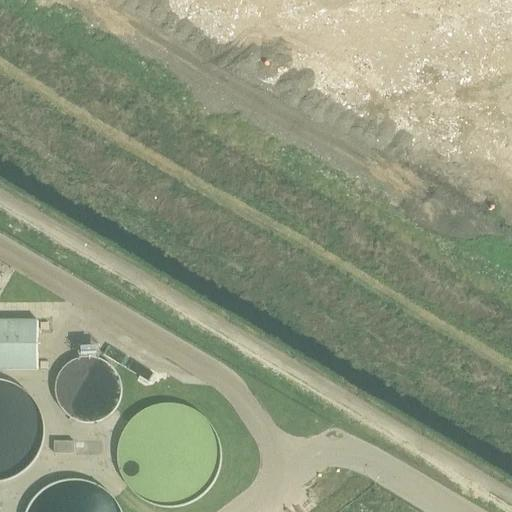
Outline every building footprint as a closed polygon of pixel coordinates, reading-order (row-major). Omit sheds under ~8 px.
[(511,212),(510,209),(406,277),(418,294),(511,232),(511,212)] [(0,369),(38,370),(38,322),(0,322),(0,369)] [(58,381),(56,388),(56,395),(58,402),(61,408),(65,414),(71,419),(77,422),(84,424),(91,424),(98,423),(105,420),(111,416),(116,411),(120,405),(122,398),(123,391),(122,383),(119,377),(116,370),(111,365),(105,361),(98,359),(91,358),(84,358),(77,360),(70,363),(65,368),(60,374),(58,381)] [(0,482),(7,481),(16,478),(24,473),(31,466),(37,458),(41,450),(44,441),(45,431),(44,422),(41,412),(37,404),(31,396),(24,390),(16,385),(7,381),(0,379),(0,482)] [(119,447),(118,456),(119,466),(122,475),(126,484),(132,491),(139,498),(147,503),(156,506),(165,508),(175,508),(184,506),(193,503),(202,498),(209,491),(214,484),(219,475),(221,466),(222,456),(221,447),(219,438),(214,429),(209,421),(202,415),(193,410),(184,406),(175,405),(165,405),(156,406),(147,410),(139,415),(132,421),(126,429),(122,438),(119,447)] [(74,455),(74,443),(55,443),(55,455),(74,455)] [(122,511),(119,505),(113,497),(106,490),(98,485),(89,482),(79,480),(70,480),(60,482),(51,485),(43,490),(36,497),(30,505),(26,511),(122,511)]
